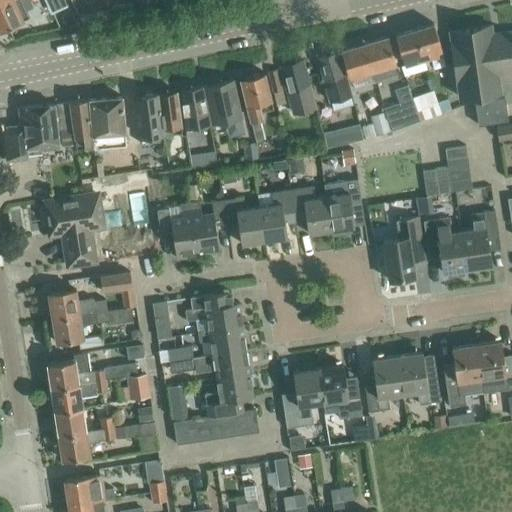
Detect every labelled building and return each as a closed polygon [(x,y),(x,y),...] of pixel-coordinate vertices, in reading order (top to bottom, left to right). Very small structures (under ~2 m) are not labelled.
[(0,30),(30,17),(26,10),(32,7),(28,0),(6,0),(0,3),(0,30)] [(415,29),(424,58),(442,53),(433,24),(415,29)] [(511,29),(492,32),(491,24),(449,31),(459,96),(501,90),(500,82),(511,79),(511,29)] [(424,58),(415,29),(397,35),(405,63),(424,58)] [(365,44),(373,71),(397,64),(389,37),(365,44)] [(373,71),(365,44),(343,51),(351,77),(373,71)] [(330,102),(352,96),(339,52),(317,58),(330,102)] [(294,110),(317,104),(303,59),(281,66),(294,110)] [(280,66),(268,69),(273,88),(285,84),(280,66)] [(250,117),(262,115),(259,101),(270,99),(265,72),(242,77),(250,117)] [(227,116),(231,131),(244,128),(240,113),(242,113),(235,80),(206,85),(213,119),(227,116)] [(213,119),(206,85),(181,90),(186,125),(211,121),(211,119),(213,119)] [(440,113),(440,112),(432,88),(412,95),(420,119),(425,117),(425,118),(440,113)] [(158,93),(163,140),(163,135),(171,134),(170,125),(180,123),(176,91),(158,93)] [(163,140),(158,93),(135,95),(141,142),(153,141),(163,140)] [(89,99),(94,146),(95,146),(95,149),(126,145),(122,96),(89,99)] [(504,96),(474,101),(478,124),(508,119),(504,96)] [(78,143),(79,147),(94,146),(89,99),(71,101),(78,143)] [(24,150),(58,146),(52,102),(46,103),(45,101),(40,102),(40,104),(17,107),(20,124),(2,126),(6,161),(25,158),(24,150)] [(78,143),(71,101),(57,102),(60,137),(61,145),(78,143)] [(328,146),(364,137),(360,123),(325,131),(328,146)] [(498,139),(511,137),(511,123),(496,126),(498,139)] [(445,159),(466,156),(465,145),(444,148),(445,159)] [(468,167),(466,156),(445,159),(447,170),(468,167)] [(434,168),(438,193),(450,191),(446,166),(434,168)] [(470,178),(468,167),(447,170),(449,181),(470,178)] [(425,195),(438,193),(434,168),(422,170),(425,195)] [(324,182),(326,194),(331,229),(333,229),(334,233),(351,230),(350,226),(354,225),(351,204),(361,202),(358,177),(324,182)] [(471,188),(470,178),(449,181),(450,191),(471,188)] [(331,229),(326,194),(311,196),(309,185),(290,188),(294,212),(305,211),(308,232),(331,229)] [(258,204),(263,239),(286,235),(283,214),(294,212),(290,188),(271,191),(272,202),(258,204)] [(45,198),(50,231),(63,229),(68,262),(96,258),(91,225),(105,223),(99,189),(45,198)] [(223,198),(227,223),(237,221),(240,243),(263,239),(258,204),(243,207),(242,196),(223,198)] [(189,200),(197,249),(209,247),(210,252),(219,250),(215,224),(227,223),(223,198),(210,200),(212,211),(201,213),(198,199),(189,200)] [(197,249),(189,200),(179,202),(181,215),(170,217),(168,207),(156,208),(160,232),(172,231),(176,257),(186,256),(185,251),(197,249)] [(460,230),(467,268),(491,264),(489,250),(501,248),(495,209),(482,211),(482,212),(469,214),(471,228),(460,230)] [(425,258),(418,215),(395,219),(398,237),(382,240),(388,280),(414,275),(412,260),(425,258)] [(467,268),(460,230),(450,231),(448,218),(435,220),(434,218),(422,220),(428,259),(440,258),(442,272),(467,268)] [(123,306),(133,304),(131,291),(130,285),(132,285),(130,269),(100,274),(102,290),(120,287),(123,306)] [(79,312),(95,310),(107,308),(119,307),(118,299),(106,301),(105,298),(78,303),(76,288),(49,292),(53,317),(79,312)] [(195,318),(197,332),(243,325),(239,301),(234,302),(232,290),(190,296),(192,307),(184,308),(186,320),(195,318)] [(152,301),(158,337),(169,335),(171,335),(166,299),(164,300),(156,301),(152,301)] [(95,310),(97,320),(97,321),(109,320),(109,322),(133,319),(131,305),(133,305),(133,304),(123,306),(119,307),(107,308),(95,310)] [(81,323),(97,320),(95,310),(79,312),(53,317),(56,341),(77,338),(83,337),(81,323)] [(246,348),(243,325),(197,332),(199,341),(210,340),(212,354),(246,348)] [(83,337),(77,338),(79,348),(102,344),(102,343),(102,341),(101,340),(101,334),(83,337)] [(501,340),(476,344),(482,378),(484,391),(502,389),(511,387),(511,354),(503,355),(501,340)] [(126,346),(128,358),(144,356),(142,343),(126,346)] [(159,349),(160,353),(161,361),(170,360),(193,356),(192,344),(159,349)] [(482,378),(476,344),(452,347),(454,363),(443,364),(448,398),(449,407),(466,404),(464,394),(484,391),(482,378)] [(216,377),(250,372),(246,348),(212,354),(193,356),(170,360),(172,372),(193,368),(194,372),(215,369),(216,377)] [(141,372),(138,373),(136,361),(105,365),(105,367),(91,370),(88,351),(74,353),(75,358),(48,362),(52,387),(107,378),(127,376),(141,373),(141,372)] [(397,355),(403,393),(417,391),(419,404),(440,401),(436,372),(425,373),(422,352),(397,355)] [(403,393),(397,355),(372,359),(374,375),(363,376),(368,411),(389,408),(387,395),(403,393)] [(318,367),(323,401),(335,400),(338,418),(362,414),(358,385),(346,387),(342,363),(318,367)] [(323,401),(318,367),(293,371),(296,391),(281,393),(286,427),(313,423),(310,403),(323,401)] [(230,411),(242,410),(243,410),(242,397),(253,396),(250,372),(216,377),(218,390),(204,392),(206,402),(208,415),(219,413),(230,411)] [(141,373),(127,376),(128,385),(130,398),(149,395),(146,373),(141,373)] [(52,387),(55,411),(83,407),(81,393),(108,388),(107,378),(52,387)] [(128,385),(118,387),(120,399),(130,398),(128,385)] [(83,407),(55,411),(59,434),(86,430),(83,407)] [(242,410),(247,433),(259,431),(255,408),(243,410),(242,410)] [(234,435),(247,433),(242,410),(230,411),(234,435)] [(222,436),(234,435),(230,411),(219,413),(222,436)] [(211,438),(222,436),(219,413),(208,415),(207,415),(211,438)] [(114,426),(112,415),(101,416),(102,428),(114,426)] [(199,440),(211,438),(207,415),(195,417),(199,440)] [(188,442),(199,440),(195,417),(188,418),(184,418),(188,442)] [(176,443),(188,442),(184,418),(173,420),(176,443)] [(153,421),(135,424),(135,426),(136,433),(154,431),(153,421)] [(90,455),(88,442),(99,440),(99,439),(116,436),(114,426),(102,428),(86,430),(59,434),(63,459),(90,455)] [(135,426),(115,428),(116,437),(136,433),(135,426)] [(503,426),(480,429),(482,446),(506,443),(503,426)] [(468,443),(476,442),(475,429),(466,430),(468,443)] [(460,444),(468,443),(466,430),(458,432),(460,444)] [(414,451),(422,450),(420,437),(412,438),(414,451)] [(406,452),(414,451),(412,438),(404,440),(406,452)] [(298,471),(311,468),(308,454),(295,457),(298,471)] [(280,479),(291,477),(288,456),(268,459),(270,470),(278,469),(280,479)] [(150,479),(152,492),(164,490),(161,469),(161,470),(160,461),(140,464),(143,480),(150,479)] [(69,504),(102,499),(114,497),(112,487),(104,488),(102,473),(65,479),(69,504)] [(478,511),(507,511),(503,479),(474,484),(478,511)] [(478,511),(474,484),(447,488),(450,511),(478,511)] [(342,488),(343,500),(353,498),(352,487),(342,488)] [(345,511),(343,500),(342,488),(332,490),(333,501),(335,511),(345,511)] [(450,511),(447,488),(420,492),(422,511),(450,511)] [(153,502),(166,500),(164,490),(152,492),(153,502)] [(391,496),(393,511),(422,511),(420,492),(391,496)] [(294,496),(296,507),(296,511),(306,511),(304,494),(294,496)] [(286,511),(296,511),(296,507),(294,496),(284,497),(286,511)] [(69,511),(104,511),(102,499),(69,504),(69,511)] [(262,511),(262,510),(258,511),(257,501),(247,503),(248,511),(262,511)] [(248,511),(247,503),(236,504),(236,511),(248,511)]
